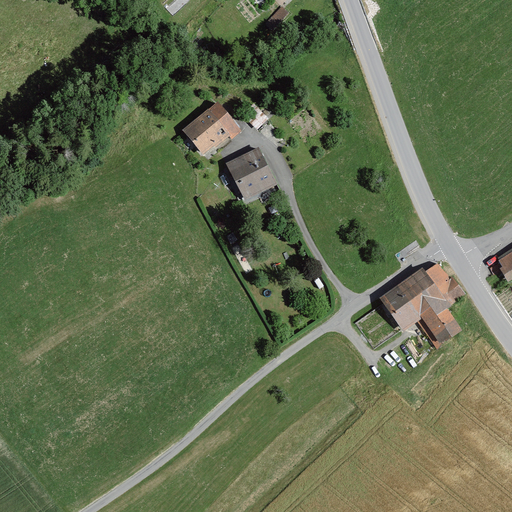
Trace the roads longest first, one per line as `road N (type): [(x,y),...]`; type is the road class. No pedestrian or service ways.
road 1 (unclassified): [(86,511),(180,447),(257,375),(448,246)]
road 2 (tertiary): [(448,246),(351,0)]
